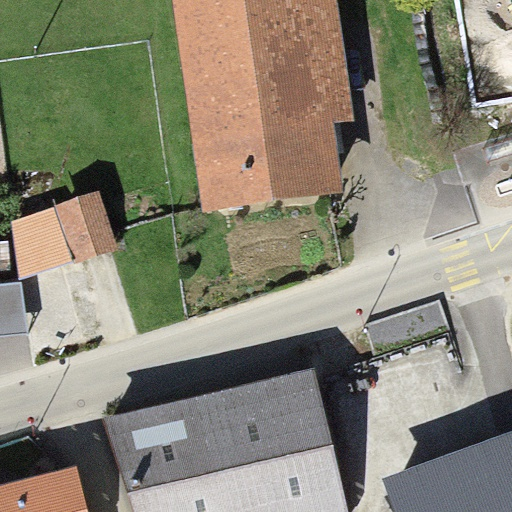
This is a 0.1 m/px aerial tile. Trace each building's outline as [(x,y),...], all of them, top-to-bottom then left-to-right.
[(167,0),(200,229),(344,209),(314,0),(167,0)] [(74,223),(14,233),(21,275),(81,265),(74,223)] [(330,511),(301,388),(94,436),(127,511),(330,511)] [(511,511),(511,470),(504,447),(386,487),(394,511),(511,511)] [(67,511),(61,490),(0,506),(0,511),(67,511)]
